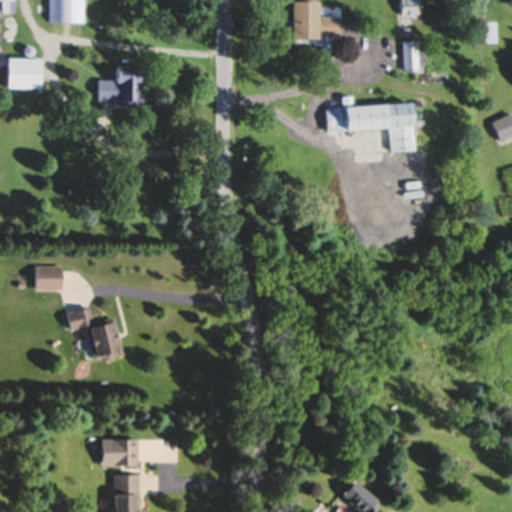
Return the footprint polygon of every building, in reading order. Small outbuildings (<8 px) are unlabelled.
[(48,0),(48,27),(84,27),(84,0),(48,0)] [(333,43),(333,20),(312,20),(312,5),(286,5),(286,43),(333,43)] [(0,93),(36,93),(36,63),(0,62),(0,93)] [(92,84),(92,107),(138,107),(138,72),(107,72),(107,84),(92,84)] [(384,132),(385,156),(411,154),(409,108),(330,112),(331,134),(384,132)] [(486,126),(494,144),(511,135),(511,130),(505,117),(486,126)] [(58,292),(58,270),(29,270),(29,293),(58,292)] [(81,329),(88,361),(117,355),(110,321),(90,325),(87,310),(60,315),(64,332),(81,329)] [(133,442),(96,442),(96,468),(133,468),(133,442)] [(106,511),(133,511),(133,477),(107,477),(106,511)] [(370,511),(369,488),(340,489),(340,511),(353,511),(352,511),(370,511)]
